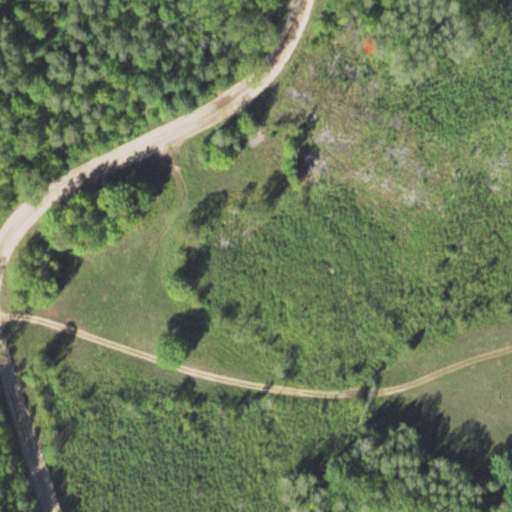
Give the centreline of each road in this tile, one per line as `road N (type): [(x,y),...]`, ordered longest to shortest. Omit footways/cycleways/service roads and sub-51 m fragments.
road 1 (residential): [(0,247),(47,197),(213,114),(251,84),(304,0)]
road 2 (residential): [(44,511),(0,365)]
